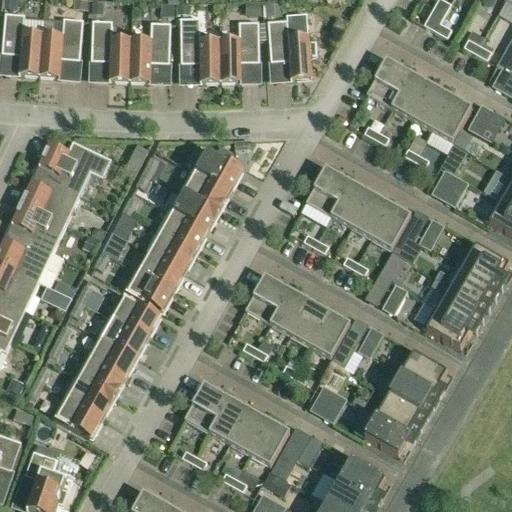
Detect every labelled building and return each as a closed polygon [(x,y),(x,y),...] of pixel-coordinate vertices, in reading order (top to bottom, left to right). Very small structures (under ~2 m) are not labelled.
[(5,0),(4,13),(18,14),(18,0),(5,0)] [(436,37),(441,28),(451,9),(439,2),(424,30),(436,37)] [(88,5),(74,4),(74,12),(88,14),(88,5)] [(92,6),(91,14),(91,18),(103,18),(104,9),(104,6),(92,6)] [(259,20),(262,20),(262,7),(259,7),(246,7),(246,20),(259,20)] [(281,7),(266,8),(267,21),(283,20),(282,16),(282,7),(281,7)] [(175,21),(175,9),(164,8),(163,21),(168,21),(175,21)] [(186,8),(177,8),(177,12),(177,19),(191,18),(191,8),(186,8)] [(43,36),(24,34),(25,20),(5,19),(2,59),(20,61),(18,79),(38,81),(39,82),(43,36)] [(333,31),(339,34),(345,23),(338,20),(333,31)] [(39,82),(40,82),(40,81),(60,83),(61,65),(80,66),(83,25),(64,24),(63,38),(43,36),(39,82)] [(200,24),(180,24),(181,70),(200,69),(200,87),(221,87),(220,42),(200,43),(200,24)] [(93,26),(91,67),(110,68),(109,85),(130,86),(131,41),(112,41),(113,27),(93,26)] [(289,67),(290,85),(312,83),(310,61),(316,60),(316,46),(309,47),(309,38),(289,40),(288,26),(268,27),(271,68),(289,67)] [(131,41),(130,86),(151,87),(151,69),(170,70),(171,29),(151,28),(151,42),(131,41)] [(239,42),(220,42),(221,87),(241,87),(241,69),(259,68),(259,28),(239,28),(239,42)] [(441,28),(436,37),(447,43),(452,35),(441,28)] [(506,67),(511,70),(511,43),(497,70),(502,73),(506,67)] [(476,59),(480,51),(468,44),(464,52),(476,59)] [(480,51),(476,59),(487,65),(492,57),(480,51)] [(392,114),(412,79),(387,65),(367,100),(392,114)] [(511,79),(511,70),(506,67),(502,73),(502,74),(511,79)] [(412,125),(432,91),(412,79),(392,114),(412,125)] [(432,137),(451,102),(432,91),(412,125),(432,137)] [(451,102),(432,137),(452,148),(472,113),(451,102)] [(480,141),(484,133),(472,127),(468,134),(480,141)] [(375,145),(379,137),(368,132),(364,139),(375,145)] [(484,133),(480,141),(491,147),(495,140),(484,133)] [(464,154),(472,140),(461,134),(453,148),(464,154)] [(379,137),(375,145),(385,151),(390,143),(379,137)] [(235,154),(251,154),(251,145),(234,146),(235,154)] [(35,179),(80,200),(91,178),(103,184),(112,165),(73,147),(68,158),(49,149),(48,151),(52,152),(45,166),(42,164),(35,179)] [(148,155),(139,151),(125,177),(134,182),(148,155)] [(415,167),(419,160),(408,154),(404,161),(415,167)] [(455,154),(448,166),(462,174),(469,162),(455,154)] [(191,176),(231,198),(242,178),(203,155),(191,176)] [(419,160),(415,167),(425,173),(429,166),(419,160)] [(144,176),(151,180),(159,165),(152,161),(144,176)] [(331,222),(351,188),(326,173),(306,208),(331,222)] [(453,188),(457,181),(445,175),(441,182),(453,188)] [(144,194),(151,180),(144,176),(137,190),(144,194)] [(220,218),(231,198),(191,176),(180,196),(220,218)] [(66,229),(80,200),(35,179),(28,194),(31,195),(25,209),(22,207),(21,208),(66,229)] [(457,181),(453,188),(465,195),(469,188),(457,181)] [(511,184),(510,183),(497,205),(511,213),(511,184)] [(351,234),(371,199),(351,188),(331,222),(351,234)] [(208,238),(220,218),(180,196),(180,197),(184,199),(174,217),(169,215),(169,216),(208,238)] [(371,245),(391,210),(371,199),(351,234),(371,245)] [(123,216),(130,220),(138,206),(131,202),(123,216)] [(511,241),(511,213),(497,205),(485,225),(511,241)] [(53,258),(66,229),(21,208),(21,209),(24,210),(18,224),(14,222),(8,237),(53,258)] [(391,210),(371,245),(392,256),(411,221),(391,210)] [(137,224),(130,220),(123,216),(118,226),(132,234),(137,224)] [(197,258),(208,238),(169,216),(158,236),(197,258)] [(104,233),(100,231),(94,234),(91,240),(100,244),(101,245),(106,235),(104,233)] [(407,232),(392,258),(404,265),(415,246),(419,239),(407,232)] [(186,278),(197,258),(158,236),(147,256),(186,278)] [(0,268),(39,287),(53,258),(8,237),(1,252),(4,253),(0,261),(0,268)] [(84,252),(95,256),(98,250),(100,245),(91,241),(88,240),(83,251),(84,252)] [(314,253),(318,246),(308,240),(304,247),(314,253)] [(419,249),(422,250),(431,255),(435,248),(423,242),(419,249)] [(102,257),(109,261),(117,247),(110,243),(102,257)] [(318,246),(314,253),(325,259),(329,252),(318,246)] [(464,271),(498,291),(510,270),(476,251),(464,271)] [(175,298),(186,278),(147,256),(146,256),(150,259),(140,277),(136,275),(135,276),(175,298)] [(102,275),(109,261),(102,257),(95,271),(102,275)] [(392,258),(387,267),(399,274),(404,266),(404,265),(392,258)] [(354,275),(358,268),(347,262),(343,269),(354,275)] [(447,290),(482,311),(494,290),(497,291),(498,291),(464,271),(456,266),(447,280),(441,277),(437,284),(447,290)] [(0,304),(25,316),(39,287),(0,268),(0,304)] [(358,268),(354,275),(364,281),(368,274),(358,268)] [(163,318),(175,298),(135,276),(124,296),(163,318)] [(271,330),(290,295),(265,281),(245,316),(271,330)] [(482,311),(447,290),(437,284),(432,292),(442,298),(434,312),(472,334),(473,334),(470,332),(482,311)] [(67,289),(62,298),(71,302),(76,294),(67,289)] [(396,289),(392,297),(404,303),(408,296),(396,289)] [(78,305),(85,309),(92,294),(85,290),(78,305)] [(290,342),(310,307),(290,295),(271,330),(290,342)] [(71,303),(61,298),(56,308),(66,313),(71,303)] [(0,339),(12,345),(25,316),(0,304),(0,339)] [(109,322),(149,344),(160,324),(125,304),(114,324),(110,321),(109,322)] [(78,323),(85,309),(78,305),(71,319),(78,323)] [(310,353),(330,318),(310,307),(290,342),(310,353)] [(460,355),(472,334),(434,312),(422,333),(460,355)] [(330,318),(310,353),(331,364),(350,329),(330,318)] [(138,364),(149,344),(109,322),(98,342),(138,364)] [(48,328),(44,327),(31,353),(42,358),(48,347),(55,332),(48,328)] [(57,345),(64,349),(71,334),(64,330),(57,345)] [(6,358),(12,345),(0,339),(0,358),(1,356),(6,358)] [(344,373),(359,348),(346,340),(331,366),(344,373)] [(126,384),(138,364),(98,342),(87,362),(126,384)] [(57,363),(64,349),(57,345),(50,359),(57,363)] [(253,361),(257,354),(247,348),(243,355),(253,361)] [(362,350),(358,357),(370,363),(374,356),(362,350)] [(257,354),(253,361),(264,367),(268,360),(257,354)] [(401,378),(435,398),(447,378),(413,358),(401,378)] [(115,404),(126,384),(87,362),(76,382),(115,404)] [(293,383),(297,376),(287,370),(283,377),(293,383)] [(36,386),(43,390),(51,375),(43,371),(36,386)] [(297,376),(293,383),(304,389),(308,382),(297,376)] [(435,399),(435,398),(401,378),(389,400),(385,397),(385,398),(420,418),(432,397),(435,399)] [(25,388),(13,382),(9,391),(7,396),(12,398),(19,402),(25,388)] [(104,424),(115,404),(76,382),(65,402),(104,424)] [(36,404),(43,390),(36,386),(29,400),(36,404)] [(210,439),(229,404),(204,389),(184,424),(210,439)] [(331,405),(335,397),(323,391),(319,398),(331,405)] [(335,397),(331,405),(343,411),(347,404),(335,397)] [(408,439),(420,418),(385,398),(383,401),(372,420),(410,442),(411,441),(408,439)] [(93,444),(104,424),(65,402),(53,422),(93,444)] [(230,450),(249,415),(229,404),(210,439),(230,450)] [(23,427),(33,430),(37,419),(18,412),(14,423),(23,427)] [(250,461),(269,426),(249,415),(230,450),(250,461)] [(398,462),(410,442),(372,420),(376,423),(364,443),(398,462)] [(269,426),(250,461),(270,473),(290,438),(269,426)] [(0,472),(11,476),(21,447),(0,439),(0,472)] [(297,465),(301,458),(289,451),(285,458),(297,465)] [(193,469),(197,462),(186,456),(182,463),(193,469)] [(332,467),(346,474),(340,486),(336,483),(335,484),(374,506),(385,485),(352,466),(353,464),(338,456),(332,467)] [(37,486),(28,511),(55,511),(57,508),(63,510),(68,496),(62,494),(67,479),(54,475),(58,465),(34,457),(25,482),(37,486)] [(301,458),(297,465),(309,472),(313,464),(301,458)] [(197,462),(193,469),(203,475),(207,468),(197,462)] [(263,489),(272,494),(279,482),(270,477),(263,489)] [(232,491),(236,484),(226,478),(222,485),(232,491)] [(236,484),(232,491),(243,497),(247,490),(236,484)] [(373,507),(374,506),(335,484),(323,506),(333,511),(366,511),(370,505),(373,507)] [(168,511),(169,511),(143,498),(135,511),(168,511)] [(269,511),(270,511),(275,505),(263,499),(259,506),(269,511)]
